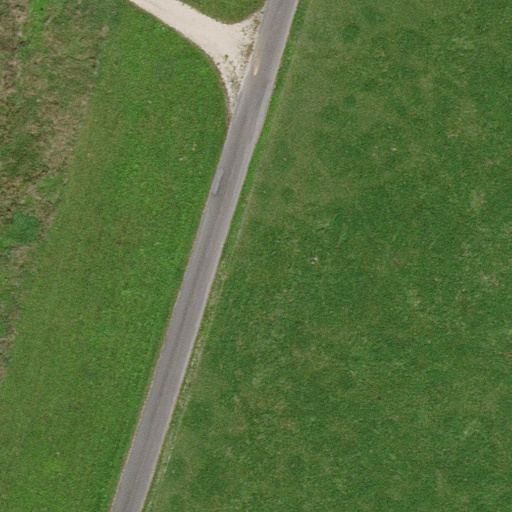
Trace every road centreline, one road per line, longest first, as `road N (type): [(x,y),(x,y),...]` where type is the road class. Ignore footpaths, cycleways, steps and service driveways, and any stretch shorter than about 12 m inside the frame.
road 1 (unclassified): [(281,0),(125,511)]
road 2 (track): [(133,0),(194,37),(261,63)]
